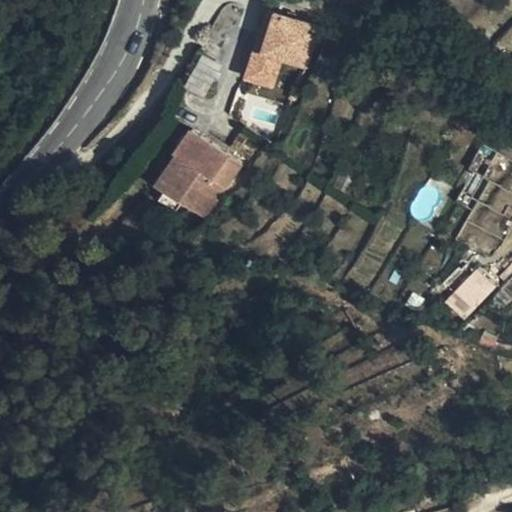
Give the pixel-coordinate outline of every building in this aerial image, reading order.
[(291,68),(322,42),(288,1),(238,44),(255,65),(274,48),(291,68)] [(211,81),(218,65),(200,57),(193,73),(211,81)] [(208,204),(250,151),(236,140),(231,145),(225,141),(230,135),(203,114),(185,138),(187,139),(163,168),(172,175),(188,188),(208,204)] [(236,140),(230,135),(225,141),(231,145),(236,140)] [(188,188),(172,175),(165,183),(181,196),(188,188)] [(477,267),(443,302),(463,320),(496,285),(477,267)] [(489,325),(511,336),(511,284),(489,325)]
